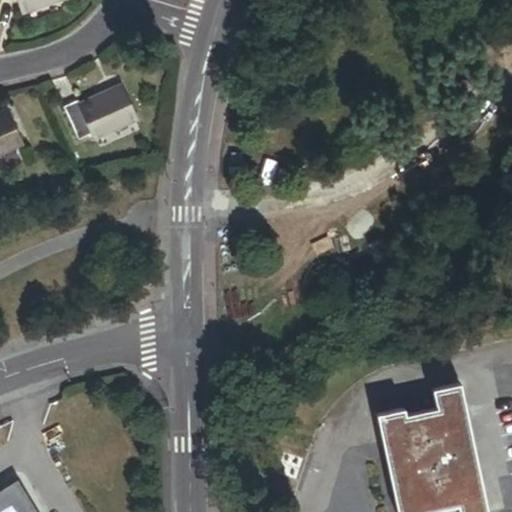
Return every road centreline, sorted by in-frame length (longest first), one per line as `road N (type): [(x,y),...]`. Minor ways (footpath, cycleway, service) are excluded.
road 1 (residential): [(212,42),(187,183),(186,332)]
road 2 (unclassified): [(0,379),(98,347),(186,332)]
road 3 (residential): [(186,332),(188,511)]
road 4 (residential): [(125,7),(51,61),(0,71)]
